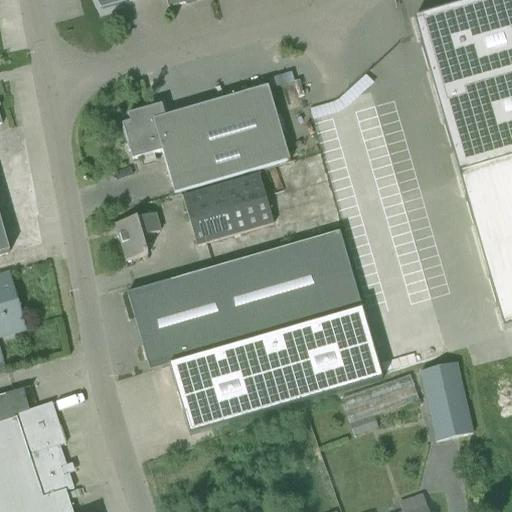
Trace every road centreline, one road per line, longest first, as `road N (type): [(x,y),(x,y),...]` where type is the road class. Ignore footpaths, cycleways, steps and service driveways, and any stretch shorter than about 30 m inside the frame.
road 1 (unclassified): [(151,511),(108,364),(48,84)]
road 2 (unclassified): [(48,84),(366,0)]
